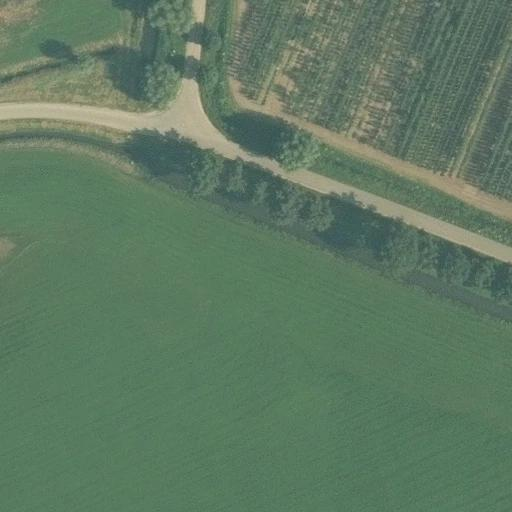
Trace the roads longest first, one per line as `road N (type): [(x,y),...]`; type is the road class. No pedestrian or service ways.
road 1 (unclassified): [(511,256),(184,132)]
road 2 (unclassified): [(0,115),(56,114),(184,132)]
road 3 (unclassified): [(184,132),(198,0)]
